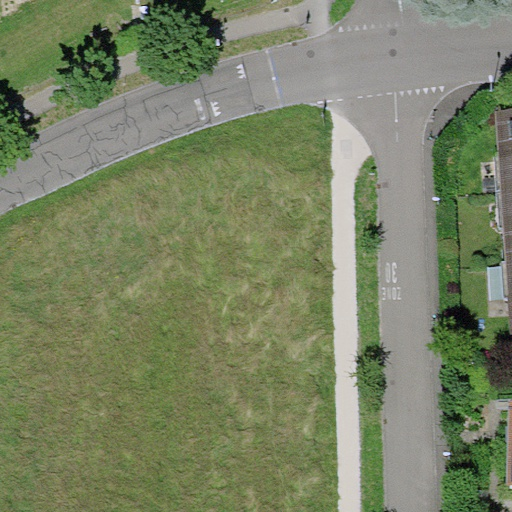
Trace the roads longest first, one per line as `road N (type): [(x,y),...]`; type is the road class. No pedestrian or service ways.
road 1 (residential): [(394,56),(422,511)]
road 2 (residential): [(394,56),(238,91),(0,190)]
